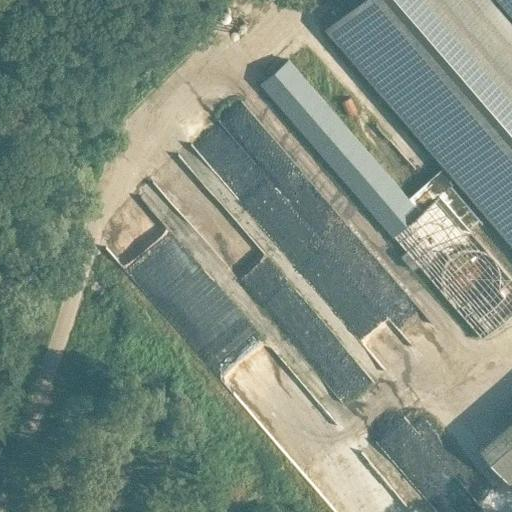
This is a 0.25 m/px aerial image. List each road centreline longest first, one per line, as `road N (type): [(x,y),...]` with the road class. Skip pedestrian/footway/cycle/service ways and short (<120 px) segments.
road 1 (unknown): [(283,0),(176,104),(105,189),(61,283),(0,494)]
road 2 (track): [(0,199),(142,0)]
